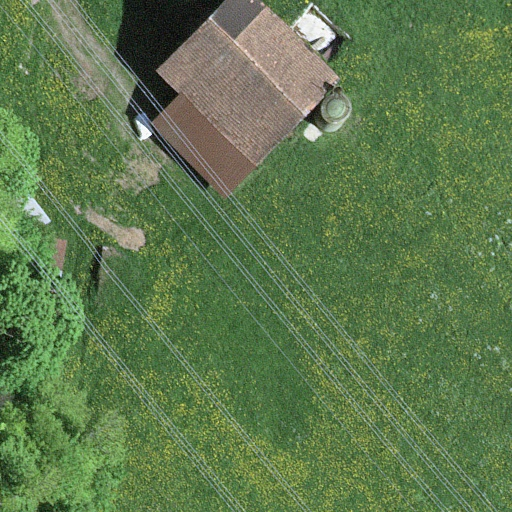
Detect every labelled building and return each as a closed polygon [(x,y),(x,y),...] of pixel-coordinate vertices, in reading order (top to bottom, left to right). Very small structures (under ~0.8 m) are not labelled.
[(251,0),(228,0),(157,72),(177,92),(253,167),(337,83),(251,0)] [(253,167),(177,92),(148,122),(223,194),(253,167)] [(326,125),(331,127),(336,128),(341,127),(345,124),(348,121),(350,116),(350,111),(349,107),(346,103),(342,100),(338,98),(333,98),(328,100),(324,103),(321,107),(320,112),(321,117),(323,121),(326,125)] [(0,213),(30,194),(8,159),(0,164),(0,213)] [(64,243),(27,239),(23,286),(60,289),(64,243)]
